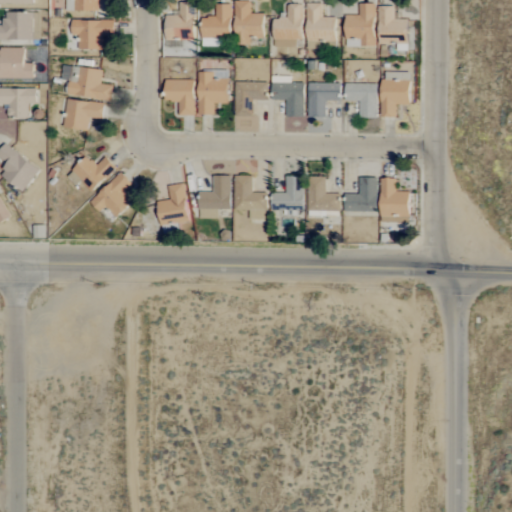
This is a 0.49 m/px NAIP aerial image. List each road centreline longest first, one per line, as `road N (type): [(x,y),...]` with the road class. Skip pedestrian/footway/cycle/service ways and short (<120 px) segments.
road 1 (secondary): [(17,258),(442,271)]
road 2 (residential): [(438,148),(146,144)]
road 3 (residential): [(442,271),(438,0)]
road 4 (residential): [(15,511),(17,258)]
road 5 (secondary): [(456,511),(456,310),(442,271)]
road 6 (residential): [(146,144),(146,0)]
